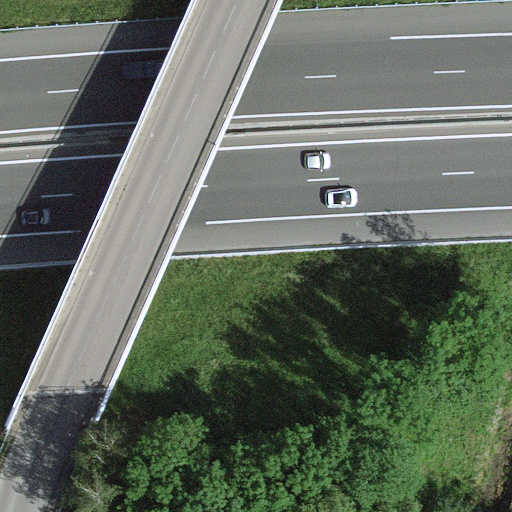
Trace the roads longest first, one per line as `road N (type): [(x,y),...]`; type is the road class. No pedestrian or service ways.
road 1 (tertiary): [(26,489),(239,0)]
road 2 (motorway): [(0,205),(511,176)]
road 3 (motorway): [(511,67),(0,94)]
